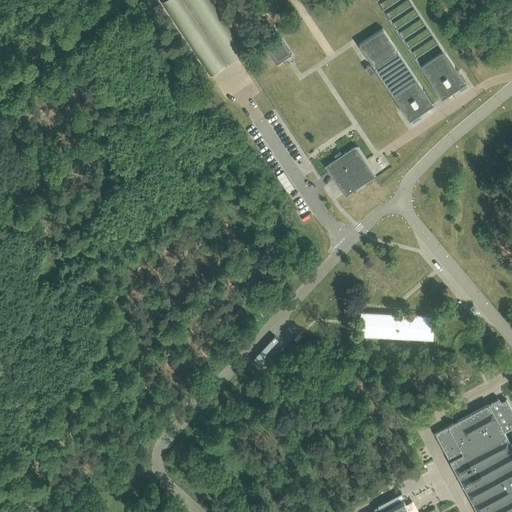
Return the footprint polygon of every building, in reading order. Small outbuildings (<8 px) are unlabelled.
[(163,0),(161,2),(210,75),(246,51),(211,0),(163,0)] [(153,6),(160,17),(166,14),(159,3),(153,6)] [(370,61),(375,68),(399,52),(383,28),(359,44),(365,53),(370,61)] [(269,47),(277,60),(290,51),(281,39),(269,47)] [(365,67),(370,74),(375,71),(370,64),(365,67)] [(431,83),(442,98),(466,82),(459,71),(456,67),(432,83),(431,83)] [(197,71),(203,79),(208,76),(202,68),(197,71)] [(459,89),(462,93),(469,88),(466,84),(459,89)] [(405,113),(409,120),(434,104),(424,88),(423,88),(399,104),(399,105),(402,109),(405,113)] [(412,121),(415,125),(421,120),(419,116),(412,121)] [(330,172),(345,195),(375,175),(355,145),(342,154),(341,152),(335,155),(335,156),(336,157),(325,165),(329,171),(329,172),(330,172)] [(277,175),(288,192),(295,188),(284,171),(277,175)] [(296,324),(305,333),(325,312),(316,304),(296,324)] [(431,315),(402,314),(363,312),(362,335),(430,339),(431,315)] [(295,340),(298,343),(305,336),(302,333),(295,340)] [(484,367),(488,373),(500,366),(497,361),(484,367)] [(436,432),(478,511),(511,511),(511,445),(504,431),(511,426),(511,422),(511,408),(507,399),(501,402),(499,398),(436,432)] [(437,511),(435,507),(426,511),(410,511),(404,501),(382,511),(437,511)]
